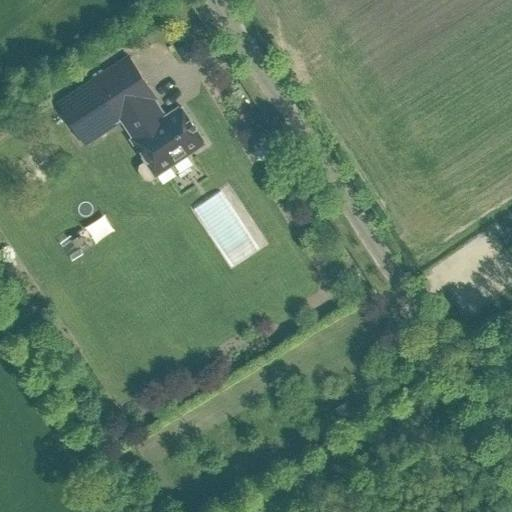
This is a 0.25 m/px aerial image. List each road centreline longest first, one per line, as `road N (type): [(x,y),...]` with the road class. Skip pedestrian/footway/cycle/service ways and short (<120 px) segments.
road 1 (unclassified): [(511,450),(216,0)]
road 2 (track): [(481,404),(286,511)]
